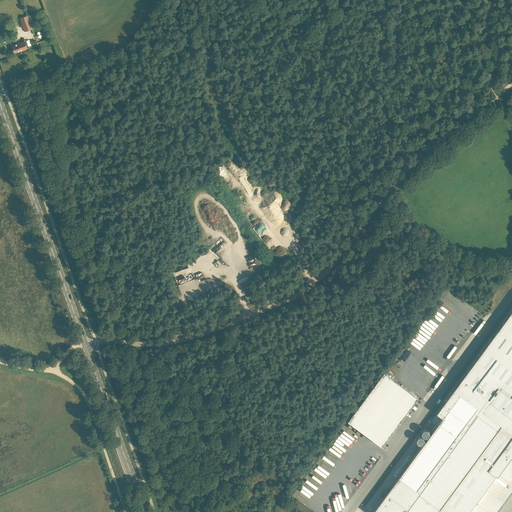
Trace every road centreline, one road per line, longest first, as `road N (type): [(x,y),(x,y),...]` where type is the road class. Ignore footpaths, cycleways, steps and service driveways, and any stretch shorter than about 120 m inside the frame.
road 1 (track): [(259,311),(321,274),(401,176),(497,95)]
road 2 (track): [(112,340),(65,169),(53,73)]
road 3 (unclassified): [(511,294),(350,511)]
road 4 (primary): [(85,342),(0,103)]
road 5 (track): [(157,0),(122,45),(0,93)]
road 6 (primary): [(145,511),(85,342)]
road 7 (unclassified): [(85,342),(166,342),(259,311)]
